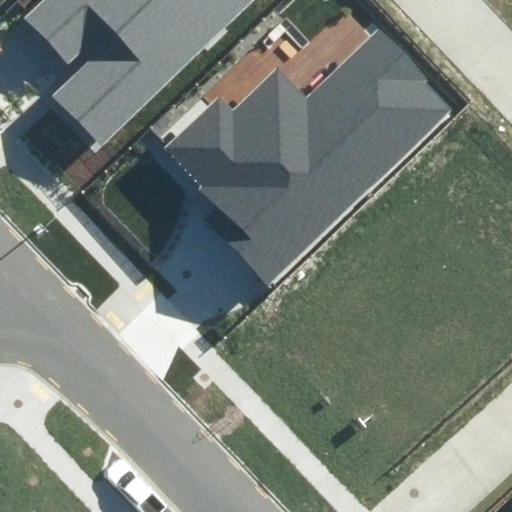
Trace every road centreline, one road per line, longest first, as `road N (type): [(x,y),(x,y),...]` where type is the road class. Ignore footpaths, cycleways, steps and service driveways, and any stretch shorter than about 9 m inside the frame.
road 1 (residential): [(0,280),(227,511)]
road 2 (residential): [(511,412),(402,511)]
